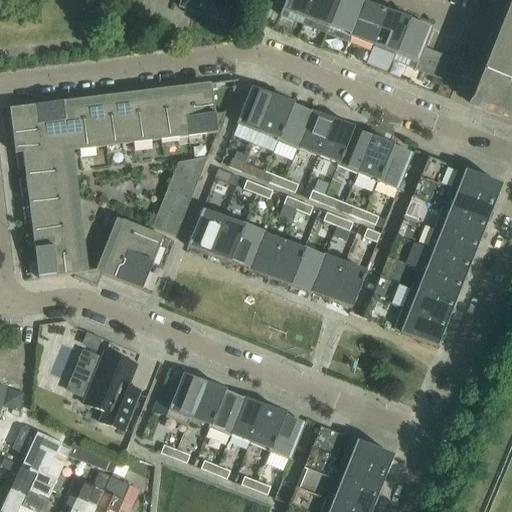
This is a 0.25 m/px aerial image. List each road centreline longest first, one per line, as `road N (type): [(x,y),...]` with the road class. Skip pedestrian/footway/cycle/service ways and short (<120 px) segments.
road 1 (unclassified): [(511,158),(257,53),(0,87)]
road 2 (unclassified): [(0,235),(14,304),(72,300),(426,437)]
road 3 (unclassified): [(426,437),(511,230)]
